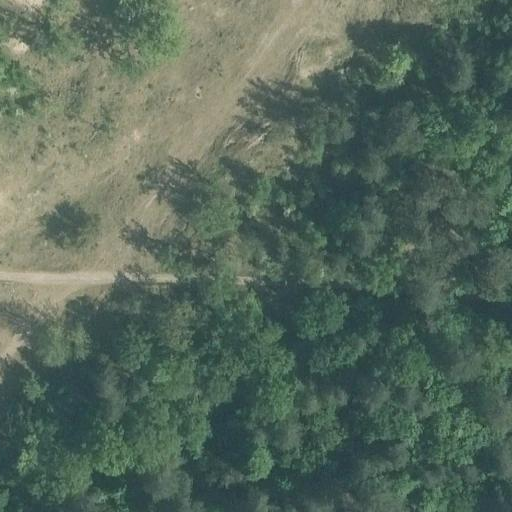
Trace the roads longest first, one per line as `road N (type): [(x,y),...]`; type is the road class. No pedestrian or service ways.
road 1 (track): [(82,275),(511,294)]
road 2 (unknown): [(308,0),(82,275)]
